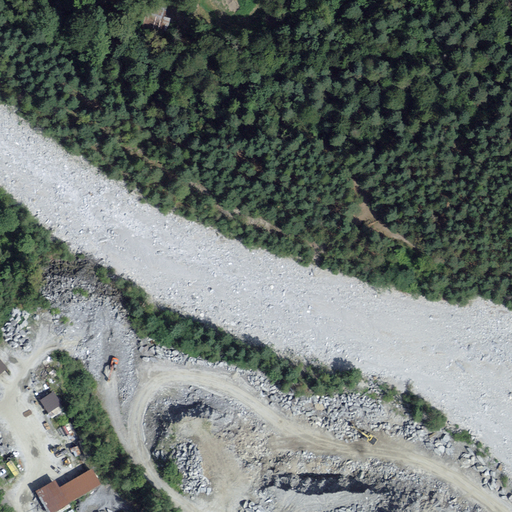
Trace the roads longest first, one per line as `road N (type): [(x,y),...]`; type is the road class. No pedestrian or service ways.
road 1 (track): [(483,511),(371,401),(347,398),(259,418),(200,394),(129,345),(112,347),(102,367),(106,388),(121,422),(192,511)]
road 2 (track): [(511,269),(426,244),(380,216),(286,188),(157,132),(45,65),(0,27)]
road 3 (track): [(197,0),(188,23),(280,113)]
road 4 (track): [(380,216),(350,154),(321,126),(280,113)]
